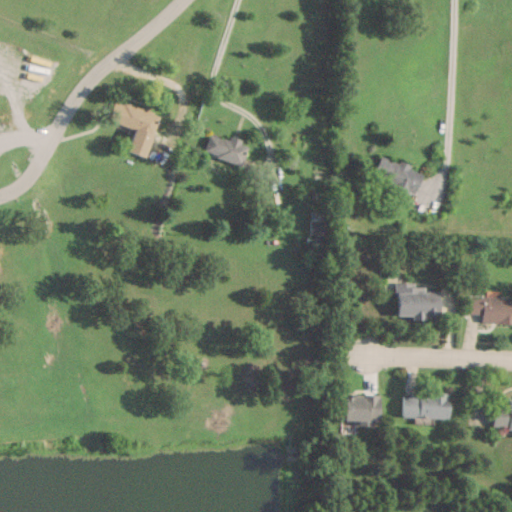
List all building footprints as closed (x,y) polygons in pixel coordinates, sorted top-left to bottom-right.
[(112,101),(105,119),(132,130),(125,149),(141,156),(156,117),(149,114),(150,111),(122,100),(120,104),(112,101)] [(207,133),(201,153),(239,164),(245,144),(207,133)] [(386,192),(407,200),(418,172),(377,155),(370,175),(390,183),(386,192)] [(436,318),(436,291),(421,291),(421,284),(393,284),(393,318),(436,318)] [(466,314),(479,315),(479,323),(511,323),(511,296),(466,296),(466,314)] [(400,418),(446,418),(446,394),(400,394),(400,418)] [(376,424),(376,396),(340,396),(340,424),(376,424)] [(511,400),(505,400),(505,406),(490,405),(489,428),(511,428),(511,400)]
